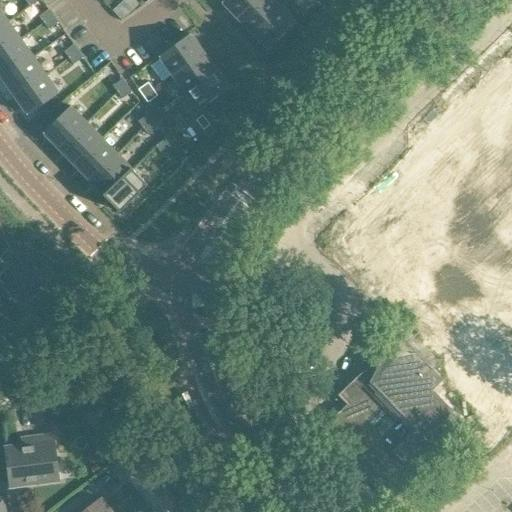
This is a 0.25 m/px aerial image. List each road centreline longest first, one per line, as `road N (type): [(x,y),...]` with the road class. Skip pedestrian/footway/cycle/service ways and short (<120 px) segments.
road 1 (tertiary): [(248,189),(439,0)]
road 2 (unknown): [(325,270),(511,88)]
road 3 (residential): [(186,277),(127,265),(97,246),(0,141)]
road 4 (residential): [(170,511),(73,391),(0,394)]
road 5 (tertiary): [(186,277),(193,337),(232,420)]
road 6 (tertiary): [(232,420),(215,332),(215,282)]
